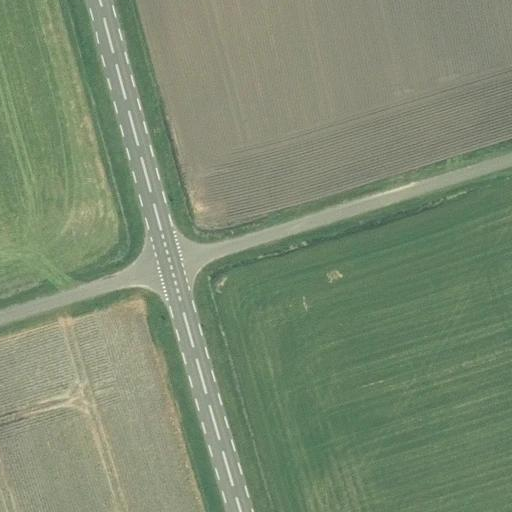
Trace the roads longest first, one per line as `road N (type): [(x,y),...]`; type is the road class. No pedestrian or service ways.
road 1 (unclassified): [(170,266),(511,160)]
road 2 (primary): [(170,266),(97,0)]
road 3 (primary): [(242,511),(170,266)]
road 4 (unclassified): [(0,318),(170,266)]
